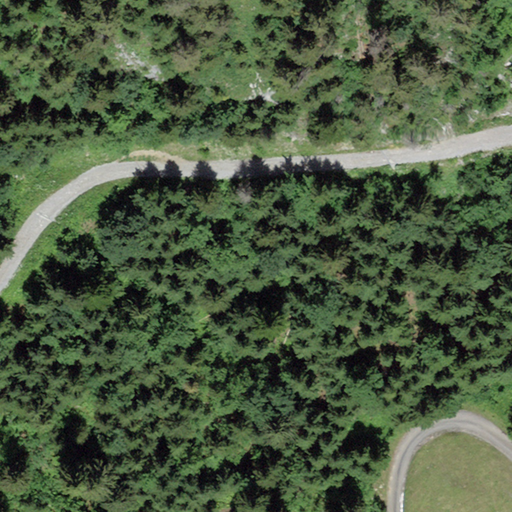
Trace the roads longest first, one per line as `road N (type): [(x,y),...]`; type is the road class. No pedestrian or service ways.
road 1 (track): [(0,279),(44,216),(110,173),(380,158),(511,137)]
road 2 (unclassified): [(395,511),(402,457),(426,428),(462,420),(511,447)]
